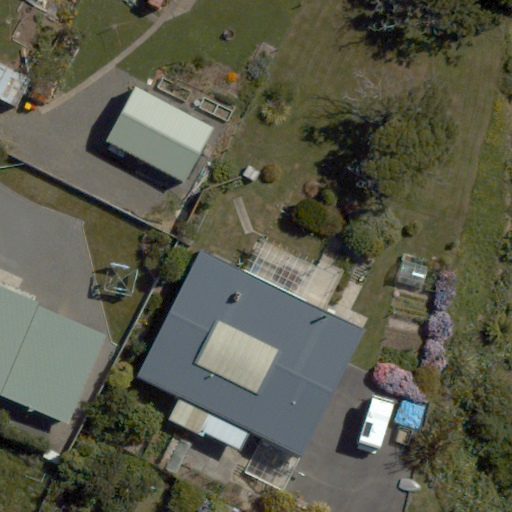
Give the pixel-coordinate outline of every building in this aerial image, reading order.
[(267,0),(133,0),(116,29),(164,57),(195,6),(246,36),(267,0)] [(32,92),(0,76),(0,118),(16,126),(32,92)] [(83,155),(41,131),(21,167),(62,191),(83,155)] [(199,272),(133,398),(297,484),(363,357),(199,272)] [(0,433),(31,448),(79,342),(0,306),(0,433)]
